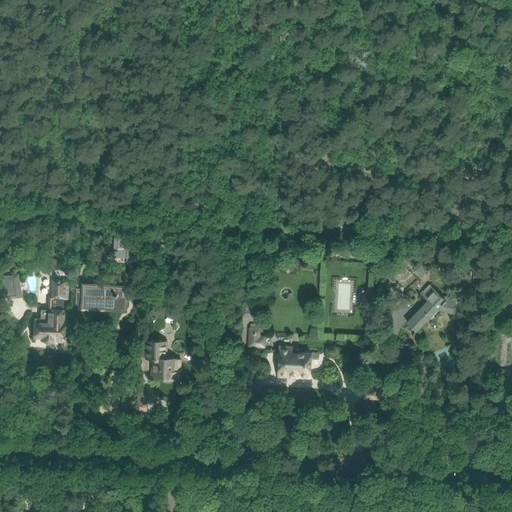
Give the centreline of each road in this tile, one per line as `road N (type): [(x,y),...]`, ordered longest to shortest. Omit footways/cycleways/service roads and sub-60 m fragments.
road 1 (unknown): [(0,196),(145,220),(295,227)]
road 2 (secondary): [(219,461),(511,472)]
road 3 (secondary): [(0,452),(219,461)]
